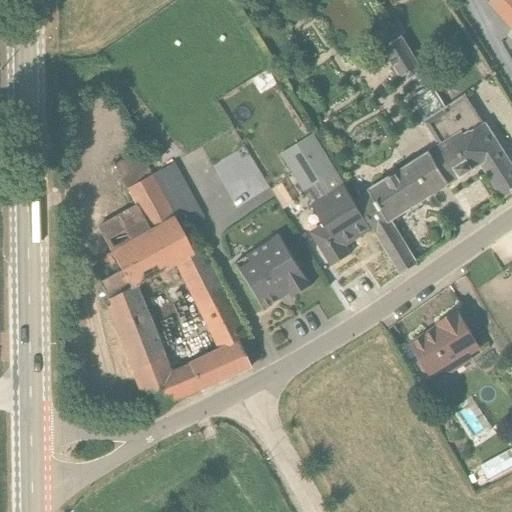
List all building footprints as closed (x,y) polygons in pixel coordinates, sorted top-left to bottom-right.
[(419,66),(401,37),(381,50),(399,79),(419,66)] [(368,191),(369,193),(355,201),(400,275),(416,265),(390,222),(396,218),(433,194),(482,165),(446,109),(445,110),(430,87),(410,100),(409,101),(437,147),(413,163),(368,191)] [(503,198),(511,191),(511,168),(465,96),(464,96),(446,109),(482,165),(503,198)] [(313,134),(279,155),(303,193),(304,193),(311,206),(323,225),(309,234),(330,268),(331,268),(351,256),(346,248),(371,232),(313,134)] [(106,308),(147,412),(200,392),(249,369),(248,366),(259,360),(246,336),(208,264),(199,248),(190,251),(179,231),(202,219),(173,164),(151,176),(137,151),(111,166),(124,190),(133,207),(96,227),(110,254),(88,266),(110,306),(106,308)] [(312,287),(278,235),(244,256),(247,262),(236,270),(262,313),(289,295),(292,299),(312,287)] [(479,351),(457,312),(436,325),(439,330),(427,338),(425,335),(409,345),(418,360),(417,364),(423,374),(427,375),(434,386),(472,362),(470,357),(479,351)]
